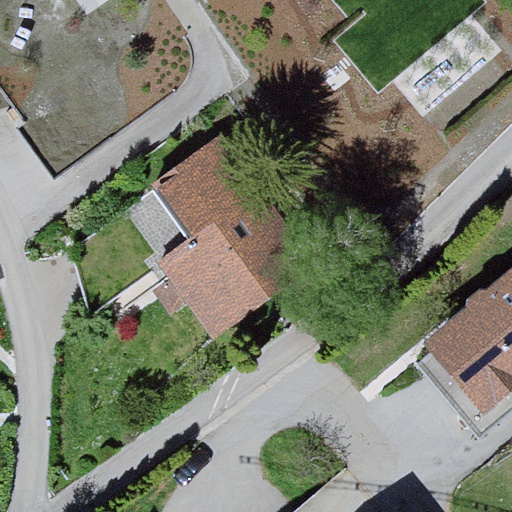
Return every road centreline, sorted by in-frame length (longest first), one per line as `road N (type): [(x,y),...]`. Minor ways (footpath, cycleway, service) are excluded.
road 1 (residential): [(66,511),(511,148)]
road 2 (residential): [(53,511),(0,228)]
